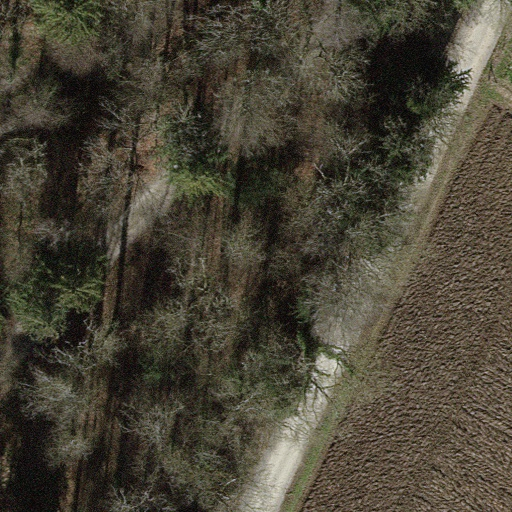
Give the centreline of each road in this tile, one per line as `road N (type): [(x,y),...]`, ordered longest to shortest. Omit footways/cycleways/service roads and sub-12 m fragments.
road 1 (track): [(495,0),(267,511)]
road 2 (track): [(0,378),(179,171),(357,0)]
